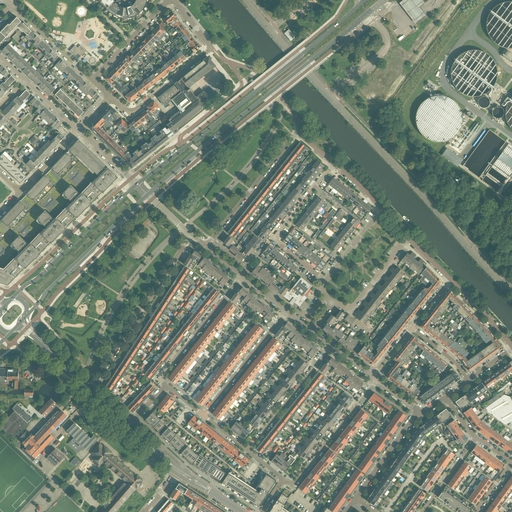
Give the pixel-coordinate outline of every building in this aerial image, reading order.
[(109,0),(103,6),(107,9),(114,2),(111,0),(109,0)] [(424,4),(420,0),(402,0),(399,3),(403,7),(410,16),(415,23),(426,15),(421,8),(419,7),(420,6),(424,4)] [(107,9),(110,13),(117,5),(114,2),(107,9)] [(135,2),(133,5),(141,12),(141,11),(142,10),(143,9),(144,8),(145,6),(135,2)] [(115,16),(120,7),(117,5),(110,13),(111,14),(112,15),(113,15),(115,16)] [(133,5),(131,7),(136,16),(137,15),(138,14),(140,13),(141,12),(133,5)] [(121,18),(122,18),(124,8),(120,7),(115,16),(117,17),(118,18),(120,18),(121,18)] [(131,7),(127,8),(129,18),(130,18),(131,18),(133,17),(134,17),(136,16),(131,7)] [(165,26),(167,24),(171,21),(172,21),(174,20),(173,19),(175,17),(176,17),(172,13),(172,12),(169,14),(170,15),(167,17),(164,19),(165,19),(164,19),(163,21),(165,23),(164,24),(165,26)] [(21,22),(17,17),(13,21),(12,20),(0,33),(0,44),(17,26),(18,27),(19,28),(25,34),(20,38),(22,40),(25,37),(31,31),(23,23),(21,22)] [(171,24),(172,26),(178,21),(178,20),(177,18),(176,18),(175,17),(173,19),(174,20),(172,21),(171,21),(167,24),(169,25),(171,24)] [(167,33),(169,34),(181,24),(180,23),(180,22),(179,21),(178,21),(172,26),(174,28),(167,33)] [(176,31),(178,33),(184,28),(184,27),(183,26),(182,26),(181,24),(169,34),(170,36),(176,31)] [(157,28),(156,29),(158,31),(158,30),(160,32),(166,38),(166,39),(168,37),(167,36),(168,35),(165,31),(163,29),(159,26),(158,26),(157,27),(157,28)] [(173,41),(174,42),(187,32),(186,30),(185,29),(184,28),(178,33),(180,35),(173,41)] [(154,32),(153,32),(159,38),(160,36),(164,40),(166,38),(160,32),(158,30),(158,31),(156,29),(155,30),(154,30),(153,31),(154,32)] [(295,37),(288,29),(284,33),(290,41),(295,37)] [(25,37),(29,41),(35,35),(31,31),(25,37)] [(151,34),(150,36),(152,37),(154,38),(154,39),(164,49),(166,47),(161,43),(157,39),(159,38),(153,32),(152,32),(151,33),(151,34)] [(182,39),(184,41),(190,36),(190,35),(189,34),(188,34),(187,32),(174,42),(176,44),(182,39)] [(29,41),(33,45),(39,38),(35,35),(29,41)] [(147,38),(147,39),(153,44),(154,42),(159,47),(163,50),(164,49),(154,39),(154,38),(152,37),(150,36),(149,37),(148,36),(147,38)] [(180,50),(182,49),(193,40),(192,38),(192,37),(191,36),(190,36),(184,41),(186,43),(179,48),(180,50)] [(33,45),(37,49),(43,42),(39,38),(33,45)] [(148,45),(155,51),(156,50),(151,45),(153,44),(147,39),(146,39),(143,42),(146,44),(146,43),(148,45)] [(182,49),(180,50),(182,52),(189,46),(190,48),(197,43),(195,41),(194,41),(193,40),(182,49)] [(37,49),(41,52),(47,46),(43,42),(37,49)] [(141,45),(147,50),(149,53),(151,51),(154,54),(152,56),(154,58),(158,55),(156,53),(155,51),(148,45),(146,43),(146,44),(143,42),(141,44),(141,45)] [(197,43),(190,48),(192,50),(185,56),(186,58),(190,54),(191,55),(200,47),(197,43)] [(2,51),(6,55),(12,48),(8,44),(2,51)] [(69,51),(78,59),(86,51),(80,45),(78,48),(75,46),(69,51)] [(139,47),(138,48),(140,50),(142,51),(146,56),(147,57),(149,58),(150,57),(149,55),(148,54),(145,52),(147,50),(141,45),(140,45),(139,46),(139,47)] [(41,52),(45,56),(51,50),(47,46),(41,52)] [(6,55),(10,58),(16,52),(12,48),(6,55)] [(135,51),(141,57),(142,55),(145,57),(146,56),(142,51),(140,50),(138,48),(137,49),(136,49),(135,50),(135,51)] [(174,48),(172,49),(179,57),(178,57),(180,59),(181,59),(182,60),(183,60),(184,60),(185,59),(185,58),(180,52),(179,53),(174,48)] [(175,56),(173,57),(178,63),(179,64),(181,63),(180,62),(182,60),(181,59),(180,59),(178,57),(179,57),(172,49),(171,51),(175,56)] [(45,56),(49,60),(55,54),(51,50),(45,56)] [(504,55),(502,57),(511,63),(511,53),(507,50),(506,52),(504,55)] [(133,53),(132,55),(134,57),(134,56),(136,58),(140,62),(145,66),(146,65),(144,63),(142,61),(139,58),(141,57),(135,51),(134,51),(133,52),(133,53)] [(10,58),(14,62),(20,56),(16,52),(10,58)] [(165,61),(171,69),(172,69),(174,68),(174,67),(175,66),(174,64),(173,65),(171,63),(172,62),(166,55),(165,53),(163,55),(166,58),(164,60),(165,61)] [(55,54),(49,60),(53,64),(59,57),(55,54)] [(168,54),(166,55),(172,62),(171,63),(173,65),(174,64),(175,66),(176,65),(177,66),(178,65),(178,64),(178,63),(173,57),(172,59),(168,54)] [(130,56),(129,57),(135,63),(136,62),(139,64),(140,62),(136,58),(134,56),(134,57),(132,55),(131,56),(130,56)] [(14,62),(18,66),(24,59),(20,56),(14,62)] [(124,59),(124,60),(130,65),(131,63),(134,65),(136,64),(135,63),(129,57),(127,56),(126,58),(125,57),(124,59)] [(176,128),(177,127),(182,124),(184,122),(188,118),(189,119),(191,117),(190,117),(195,113),(197,112),(197,111),(202,108),(203,108),(203,107),(203,106),(202,106),(203,106),(201,103),(202,102),(203,102),(205,100),(206,100),(208,97),(206,94),(204,92),(204,91),(204,92),(204,91),(201,94),(200,93),(200,94),(198,96),(196,98),(188,88),(189,87),(214,67),(215,66),(211,61),(211,60),(210,60),(210,59),(209,58),(176,84),(159,98),(166,108),(170,105),(168,103),(172,100),(181,111),(169,120),(176,128)] [(18,66),(22,70),(28,63),(24,59),(18,66)] [(55,66),(59,70),(65,63),(61,59),(55,66)] [(161,67),(160,68),(165,75),(165,74),(166,75),(169,72),(167,70),(166,70),(164,68),(165,68),(159,60),(158,59),(156,61),(161,67)] [(161,59),(159,60),(165,68),(164,68),(166,70),(167,70),(169,72),(171,70),(171,69),(165,61),(163,62),(161,59)] [(122,62),(120,63),(122,65),(123,64),(125,66),(124,66),(131,72),(132,70),(128,67),(130,65),(124,60),(123,60),(122,61),(122,62)] [(22,70),(25,73),(32,67),(28,63),(22,70)] [(59,70),(63,73),(69,67),(65,63),(59,70)] [(118,66),(124,71),(125,70),(129,73),(130,74),(131,73),(131,72),(124,66),(125,66),(123,64),(122,65),(120,63),(120,64),(119,64),(118,65),(118,66)] [(154,73),(153,74),(158,80),(159,80),(160,79),(160,78),(162,77),(160,75),(159,76),(158,74),(158,73),(152,67),(150,63),(148,64),(154,73)] [(1,66),(0,67),(0,73),(5,78),(6,77),(7,78),(6,79),(12,84),(16,80),(12,76),(12,75),(12,74),(12,73),(11,72),(10,73),(9,73),(1,66)] [(116,68),(115,69),(116,71),(117,71),(119,72),(118,73),(127,81),(129,80),(122,73),(124,71),(118,66),(117,66),(116,67),(116,68)] [(155,66),(152,67),(158,73),(158,74),(159,76),(160,75),(162,77),(162,76),(163,77),(164,76),(164,75),(165,75),(160,68),(158,70),(156,67),(155,66)] [(25,73),(29,77),(35,71),(32,67),(25,73)] [(63,73),(67,77),(73,71),(69,67),(63,73)] [(38,69),(35,71),(29,77),(33,81),(39,74),(41,72),(38,69)] [(112,72),(117,78),(119,76),(126,83),(127,81),(118,73),(119,72),(117,71),(116,71),(115,69),(114,70),(113,70),(112,71),(112,72)] [(67,77),(71,81),(77,74),(73,71),(67,77)] [(148,78),(146,79),(151,86),(151,85),(152,86),(153,85),(153,84),(155,82),(153,81),(152,81),(151,79),(146,72),(145,71),(143,73),(148,78)] [(148,71),(146,72),(151,79),(152,81),(153,81),(155,82),(156,82),(158,81),(158,80),(153,74),(151,72),(150,73),(148,71)] [(112,79),(117,84),(121,87),(123,85),(116,79),(117,78),(112,72),(111,72),(110,73),(110,74),(108,76),(110,78),(111,77),(113,79),(112,79)] [(33,81),(37,85),(43,78),(39,74),(33,81)] [(71,81),(75,85),(81,78),(77,74),(71,81)] [(141,84),(139,85),(144,91),(145,91),(148,89),(146,86),(145,87),(144,85),(144,84),(139,78),(137,75),(135,76),(141,84)] [(115,85),(117,84),(112,79),(113,79),(111,77),(110,78),(108,76),(108,77),(107,77),(106,78),(106,79),(111,84),(113,83),(115,85)] [(37,85),(41,88),(47,82),(45,80),(47,79),(45,77),(43,78),(37,85)] [(141,77),(139,78),(144,84),(144,85),(145,87),(146,86),(148,89),(151,87),(151,86),(146,79),(146,80),(145,79),(144,80),(141,77)] [(75,85),(79,88),(85,82),(81,78),(75,85)] [(256,78),(254,81),(253,82),(262,93),(267,89),(259,81),(257,83),(256,82),(258,80),(257,78),(256,78)] [(13,85),(12,84),(6,79),(7,80),(4,83),(3,83),(9,89),(13,85)] [(130,81),(132,84),(137,90),(139,92),(140,92),(141,93),(142,93),(143,93),(144,92),(144,91),(139,85),(137,86),(135,84),(134,82),(131,79),(130,81)] [(41,88),(45,92),(51,86),(47,82),(41,88)] [(79,88),(83,92),(89,86),(85,82),(79,88)] [(0,87),(5,93),(9,89),(3,83),(0,85),(0,87)] [(134,89),(132,90),(137,97),(137,96),(138,97),(139,96),(139,95),(141,93),(140,92),(139,92),(137,90),(132,84),(131,85),(134,89)] [(125,85),(123,86),(131,95),(130,96),(132,98),(133,97),(134,99),(135,98),(136,99),(137,98),(137,97),(132,90),(131,92),(130,91),(127,87),(127,88),(125,85)] [(51,86),(45,92),(49,96),(55,90),(51,86)] [(83,92),(86,96),(92,89),(89,86),(83,92)] [(131,95),(123,86),(122,87),(124,90),(123,90),(124,90),(126,94),(127,94),(127,95),(125,96),(127,99),(128,99),(130,102),(131,102),(133,101),(133,100),(134,99),(133,97),(132,98),(130,96),(131,95)] [(92,89),(86,96),(87,96),(89,94),(96,101),(100,97),(92,89)] [(276,101),(276,100),(277,100),(275,98),(275,99),(272,101),(271,99),(274,97),(267,89),(262,93),(272,103),(275,102),(275,101),(276,101)] [(27,98),(28,100),(33,96),(34,95),(34,94),(33,93),(32,93),(31,93),(30,93),(30,94),(26,90),(22,94),(27,98)] [(60,90),(56,94),(55,95),(79,118),(81,116),(82,117),(85,113),(60,90)] [(23,102),(27,98),(22,94),(21,93),(17,97),(24,103),(23,102)] [(37,108),(40,104),(41,103),(33,96),(28,100),(36,108),(37,108)] [(20,107),(24,103),(17,97),(14,101),(20,107)] [(10,105),(16,111),(20,107),(14,101),(10,105)] [(154,101),(150,105),(152,106),(153,106),(154,108),(161,117),(162,116),(161,114),(157,109),(159,108),(154,101)] [(32,115),(35,118),(45,108),(40,104),(37,108),(38,109),(32,115)] [(13,115),(16,111),(10,105),(6,108),(13,115)] [(147,107),(148,108),(152,113),(154,112),(155,114),(154,115),(155,117),(157,116),(159,119),(161,118),(161,117),(154,108),(153,106),(152,106),(150,105),(147,107)] [(110,106),(107,110),(109,111),(109,112),(110,114),(111,113),(119,121),(121,119),(121,118),(121,117),(121,116),(110,106)] [(9,119),(13,115),(6,108),(2,113),(9,119)] [(39,115),(44,119),(50,112),(45,108),(35,118),(36,119),(39,115)] [(146,110),(145,112),(146,114),(147,113),(149,115),(148,115),(154,123),(156,121),(154,119),(152,116),(154,115),(152,113),(148,108),(146,109),(146,110)] [(107,110),(104,113),(110,118),(111,117),(115,121),(115,120),(117,122),(119,121),(111,113),(110,114),(109,112),(109,111),(107,110)] [(44,119),(48,123),(54,116),(50,112),(44,119)] [(139,116),(137,118),(147,129),(150,126),(148,123),(146,125),(144,122),(148,119),(151,122),(153,124),(154,123),(148,115),(149,115),(147,113),(146,114),(145,112),(144,112),(143,112),(142,113),(142,114),(141,115),(140,115),(139,116)] [(110,123),(112,121),(110,118),(104,113),(101,116),(108,123),(109,125),(111,126),(112,125),(110,123)] [(48,123),(52,126),(58,120),(54,116),(48,123)] [(109,125),(108,123),(101,116),(96,121),(101,125),(102,126),(105,124),(107,126),(108,127),(108,126),(109,125)] [(134,120),(139,126),(141,125),(145,130),(147,129),(137,118),(136,118),(135,118),(134,119),(134,120)] [(52,126),(56,130),(62,124),(58,120),(52,126)] [(117,132),(118,132),(123,127),(122,126),(124,123),(125,122),(122,120),(116,125),(119,128),(116,131),(117,132)] [(132,122),(130,123),(132,125),(134,127),(140,134),(142,133),(139,130),(140,130),(137,128),(139,126),(134,120),(133,120),(132,121),(132,122)] [(167,125),(169,128),(174,134),(179,130),(177,127),(176,128),(169,120),(168,121),(169,123),(167,125)] [(89,128),(96,135),(102,129),(100,127),(101,125),(96,121),(89,128)] [(124,133),(129,128),(127,126),(127,124),(126,124),(125,122),(124,123),(122,126),(123,127),(118,132),(121,135),(123,132),(124,133)] [(127,126),(129,128),(133,132),(134,130),(138,136),(140,134),(134,127),(132,125),(130,123),(129,124),(127,124),(127,126)] [(58,132),(59,134),(65,127),(62,124),(56,130),(57,129),(59,131),(58,132)] [(65,127),(59,134),(58,135),(63,139),(62,139),(63,140),(64,140),(65,139),(66,138),(66,137),(65,136),(69,132),(65,129),(66,127),(65,127)] [(161,134),(159,136),(164,142),(169,138),(161,128),(160,127),(157,129),(161,134)] [(162,127),(161,128),(169,138),(174,134),(169,128),(167,130),(165,128),(163,129),(162,127)] [(96,135),(100,138),(107,131),(105,129),(104,130),(105,131),(104,131),(105,131),(104,132),(102,129),(96,135)] [(100,138),(105,143),(110,137),(109,135),(111,133),(108,130),(107,131),(100,138)] [(489,130),(462,166),(479,178),(480,177),(482,179),(482,180),(499,193),(511,175),(511,146),(508,144),(485,176),(482,174),(506,142),(489,130)] [(105,143),(109,147),(116,139),(114,136),(115,134),(114,133),(110,137),(105,143)] [(49,140),(55,147),(62,139),(63,139),(58,135),(58,134),(51,142),(49,140)] [(156,135),(153,137),(160,146),(164,142),(159,136),(157,137),(156,135)] [(152,141),(150,143),(155,149),(160,146),(153,137),(150,139),(152,141)] [(109,147),(113,151),(119,145),(117,144),(119,141),(116,139),(109,147)] [(0,231),(2,233),(0,234),(0,282),(8,285),(25,268),(25,269),(35,259),(36,259),(41,253),(50,243),(51,244),(61,233),(61,234),(67,228),(76,218),(77,218),(87,208),(87,209),(93,203),(92,202),(102,193),(103,193),(118,177),(79,140),(69,150),(69,151),(72,154),(70,156),(73,159),(69,163),(65,167),(62,171),(61,172),(58,175),(51,169),(48,172),(51,175),(49,178),(52,181),(48,185),(44,189),(40,193),(37,197),(33,201),(26,195),(21,201),(27,207),(23,211),(19,215),(15,219),(12,223),(8,227),(1,221),(0,222),(0,227),(1,228),(0,228),(0,231)] [(49,140),(45,144),(51,151),(55,147),(49,140)] [(142,140),(140,141),(151,153),(155,149),(150,143),(148,145),(146,143),(145,144),(142,140)] [(143,149),(141,151),(146,157),(151,153),(140,141),(138,142),(141,146),(141,147),(143,149)] [(300,142),(296,147),(302,151),(304,149),(305,150),(306,148),(300,142)] [(45,144),(41,148),(48,154),(51,151),(45,144)] [(113,151),(117,155),(125,147),(122,144),(120,146),(119,145),(113,151)] [(117,155),(122,159),(127,153),(126,152),(128,150),(125,147),(117,155)] [(296,147),(293,151),(299,156),(301,154),(300,154),(302,151),(296,147)] [(41,148),(38,152),(44,158),(48,154),(41,148)] [(443,153),(441,155),(457,167),(458,166),(460,164),(462,160),(456,155),(454,154),(446,148),(443,153)] [(137,150),(134,152),(141,161),(146,157),(141,151),(139,152),(137,150)] [(293,151),(289,155),(295,160),(297,157),(298,158),(299,156),(293,151)] [(38,152),(34,156),(40,162),(44,158),(38,152)] [(134,156),(131,158),(136,165),(141,161),(134,152),(132,154),(134,156)] [(66,153),(62,157),(69,163),(73,159),(70,156),(67,153),(66,153)] [(127,153),(122,159),(132,168),(136,165),(131,158),(131,157),(131,156),(127,153)] [(289,155),(286,160),(292,165),(294,163),(293,162),(295,160),(289,155)] [(34,156),(30,160),(36,166),(40,162),(34,156)] [(62,157),(59,161),(65,167),(69,163),(62,157)] [(0,165),(4,169),(10,162),(6,158),(0,165)] [(36,166),(30,160),(26,164),(33,170),(36,166)] [(286,160),(283,164),(288,169),(290,166),(291,167),(292,165),(286,160)] [(59,161),(55,164),(62,171),(65,167),(59,161)] [(317,161),(313,166),(320,171),(324,166),(317,161)] [(4,169),(8,172),(14,166),(10,162),(4,169)] [(51,169),(58,175),(61,172),(62,171),(55,164),(51,169)] [(283,164),(279,168),(286,173),(287,172),(286,171),(288,169),(283,164)] [(8,172),(12,176),(18,169),(14,166),(8,172)] [(313,166),(309,170),(316,176),(320,171),(313,166)] [(279,168),(276,173),(281,177),(283,175),(284,175),(286,173),(279,168)] [(12,176),(16,180),(22,173),(18,169),(12,176)] [(309,170),(306,175),(312,180),(316,176),(309,170)] [(304,177),(302,180),(309,185),(312,180),(306,175),(301,171),(299,173),(304,177)] [(26,177),(22,173),(16,180),(20,184),(26,177)] [(276,173),(272,177),(279,182),(280,180),(279,180),(281,177),(276,173)] [(45,175),(41,179),(48,185),(52,181),(49,178),(46,175),(45,175)] [(272,177),(269,181),(274,186),(276,183),(277,184),(279,182),(272,177)] [(328,184),(333,188),(338,181),(334,178),(328,184)] [(41,179),(37,183),(44,189),(48,185),(41,179)] [(302,180),(298,184),(305,190),(309,185),(302,180)] [(269,181),(265,186),(272,191),(273,189),(272,188),(274,186),(269,181)] [(333,188),(337,192),(343,185),(338,181),(333,188)] [(37,183),(34,186),(40,193),(44,189),(37,183)] [(298,184),(294,189),(301,194),(305,190),(298,184)] [(337,192),(342,196),(348,189),(343,185),(337,192)] [(34,186),(30,190),(37,197),(40,193),(34,186)] [(265,186),(262,190),(268,195),(270,192),(272,191),(265,186)] [(294,189),(291,194),(297,199),(301,194),(294,189)] [(342,196),(347,200),(352,193),(348,189),(342,196)] [(26,194),(26,195),(33,201),(37,197),(30,190),(26,194)] [(262,190),(258,194),(265,199),(266,197),(268,195),(262,190)] [(347,200),(352,203),(357,197),(352,193),(347,200)] [(258,194),(255,199),(261,203),(263,201),(265,199),(258,194)] [(291,194),(287,198),(294,204),(297,199),(291,194)] [(318,197),(314,201),(321,207),(325,202),(318,197)] [(352,203),(356,207),(362,200),(357,197),(352,203)] [(287,198),(283,203),(290,208),(294,204),(287,198)] [(255,199),(251,203),(258,208),(259,206),(261,203),(255,199)] [(20,200),(16,205),(23,211),(27,207),(21,201),(20,200)] [(356,207),(361,211),(367,204),(362,200),(356,207)] [(314,201),(310,206),(317,212),(321,207),(314,201)] [(251,203),(248,207),(254,212),(256,209),(257,210),(258,208),(251,203)] [(283,203),(279,208),(286,213),(290,208),(283,203)] [(367,204),(361,211),(366,215),(371,208),(367,204)] [(16,205),(13,208),(19,215),(23,211),(16,205)] [(310,206),(306,211),(313,216),(317,212),(310,206)] [(248,207),(245,212),(251,217),(253,215),(252,214),(254,212),(248,207)] [(13,208),(9,212),(15,219),(19,215),(13,208)] [(279,208),(276,212),(282,218),(286,213),(279,208)] [(306,211),(303,216),(310,221),(313,216),(306,211)] [(9,212),(5,216),(12,223),(15,219),(9,212)] [(245,212),(241,216),(247,220),(249,218),(250,218),(251,217),(245,212)] [(276,212),(272,217),(279,223),(282,218),(276,212)] [(324,215),(323,217),(329,221),(330,220),(332,217),(332,216),(331,215),(329,213),(327,212),(324,215)] [(1,220),(1,221),(8,227),(12,223),(5,216),(1,220)] [(241,216),(238,220),(244,225),(246,223),(245,223),(247,220),(241,216)] [(303,216),(299,220),(306,226),(310,221),(303,216)] [(349,222),(356,228),(360,223),(353,217),(353,218),(351,216),(347,220),(349,222)] [(272,217),(268,222),(275,227),(279,223),(272,217)] [(329,221),(323,217),(324,218),(321,222),(323,224),(325,226),(328,222),(329,221)] [(238,220),(234,224),(240,229),(242,226),(243,227),(244,225),(238,220)] [(306,226),(299,220),(295,225),(302,231),(306,226)] [(264,226),(271,232),(275,227),(268,222),(264,226)] [(332,224),(330,222),(327,226),(329,227),(330,226),(332,228),(336,232),(338,229),(334,226),(332,224)] [(349,222),(345,227),(352,232),(356,228),(349,222)] [(234,224),(231,229),(237,234),(239,232),(238,231),(240,229),(234,224)] [(264,226),(261,231),(267,237),(271,232),(264,226)] [(345,227),(341,231),(348,237),(352,232),(345,227)] [(237,234),(231,229),(227,233),(233,238),(235,235),(236,235),(237,234)] [(267,237),(261,231),(257,236),(263,241),(267,237)] [(341,231),(338,236),(345,242),(348,237),(341,231)] [(283,240),(289,244),(294,237),(289,233),(283,240)] [(248,245),(248,244),(247,243),(244,246),(247,248),(242,254),(238,252),(241,248),(238,246),(236,248),(231,243),(233,240),(229,236),(223,243),(230,248),(229,249),(236,255),(235,256),(242,261),(247,255),(248,256),(253,249),(249,246),(248,245)] [(255,236),(251,240),(258,246),(261,241),(255,236)] [(338,236),(334,241),(341,247),(345,242),(338,236)] [(289,244),(293,248),(299,241),(294,237),(289,244)] [(251,240),(248,244),(248,245),(249,246),(253,249),(254,250),(258,246),(251,240)] [(293,248),(298,252),(303,245),(299,241),(293,248)] [(341,247),(334,241),(330,246),(337,251),(341,247)] [(264,252),(269,255),(274,249),(269,245),(264,252)] [(298,252),(302,255),(308,248),(303,245),(298,252)] [(302,255),(307,259),(313,252),(308,248),(302,255)] [(269,255),(273,259),(279,252),(274,249),(269,255)] [(197,263),(199,264),(204,257),(194,251),(190,258),(189,257),(184,264),(186,265),(193,270),(197,263)] [(273,259),(278,263),(283,256),(279,252),(273,259)] [(307,259),(312,263),(317,256),(313,252),(307,259)] [(402,262),(405,265),(414,254),(412,252),(409,255),(407,253),(400,261),(402,262)] [(408,268),(409,268),(415,260),(413,258),(416,255),(414,254),(405,265),(408,267),(408,268)] [(278,263),(283,267),(288,260),(283,256),(278,263)] [(312,263),(316,266),(322,260),(317,256),(312,263)] [(199,264),(203,267),(208,262),(209,261),(204,257),(199,264)] [(410,269),(413,272),(422,260),(420,259),(418,262),(415,260),(409,268),(410,269)] [(283,267),(287,270),(293,264),(288,260),(283,267)] [(322,260),(316,266),(321,270),(327,264),(322,260)] [(422,260),(413,272),(417,274),(416,274),(418,275),(424,267),(422,265),(424,262),(422,260)] [(202,269),(206,272),(212,265),(208,262),(203,267),(202,269)] [(293,264),(287,270),(292,274),(298,268),(293,264)] [(211,276),(212,274),(211,274),(216,268),(212,265),(206,272),(211,276)] [(256,277),(257,275),(263,268),(262,268),(261,269),(257,266),(251,273),(256,277)] [(184,267),(181,271),(188,276),(190,274),(189,274),(191,271),(184,267)] [(212,274),(215,277),(221,270),(217,267),(216,268),(211,274),(212,274)] [(392,267),(391,269),(402,278),(406,274),(397,267),(395,270),(392,267)] [(419,280),(420,281),(430,271),(428,270),(428,269),(427,268),(426,268),(426,267),(420,274),(423,276),(419,280)] [(257,275),(261,279),(267,271),(263,268),(257,275)] [(392,273),(391,276),(399,282),(402,278),(391,269),(389,271),(392,273)] [(215,277),(220,281),(225,275),(226,274),(221,270),(215,277)] [(181,271),(178,276),(184,280),(186,277),(187,278),(188,276),(181,271)] [(261,279),(265,282),(271,275),(267,271),(261,279)] [(420,281),(425,284),(427,282),(434,275),(432,273),(430,271),(420,281)] [(225,275),(220,281),(219,282),(223,286),(229,279),(225,275)] [(283,296),(288,289),(284,286),(281,289),(275,285),(277,282),(274,280),(270,276),(271,275),(265,282),(264,283),(275,292),(276,291),(283,296)] [(385,275),(384,277),(395,286),(398,283),(399,282),(391,276),(389,278),(385,275)] [(434,275),(427,282),(435,288),(441,281),(434,275)] [(178,276),(175,281),(182,286),(184,283),(183,283),(184,280),(178,276)] [(289,288),(288,289),(283,296),(290,302),(289,303),(292,305),(294,303),(299,307),(306,298),(304,296),(311,286),(301,277),(291,289),(289,288)] [(386,282),(384,284),(392,291),(393,290),(395,286),(384,277),(382,279),(386,282)] [(175,281),(172,285),(178,289),(180,287),(181,287),(182,286),(175,281)] [(422,286),(420,289),(429,296),(435,288),(427,282),(425,284),(424,285),(425,286),(426,285),(428,286),(429,285),(430,286),(428,289),(427,288),(426,289),(422,286)] [(379,284),(377,286),(388,295),(391,291),(391,292),(392,291),(384,284),(382,286),(379,284)] [(169,290),(176,295),(178,293),(177,292),(178,289),(172,285),(169,290)] [(379,290),(377,293),(385,299),(386,298),(388,295),(377,286),(376,288),(379,290)] [(242,295),(245,297),(249,293),(242,287),(239,292),(237,294),(236,293),(230,300),(232,301),(235,303),(237,305),(240,302),(237,300),(240,297),(242,295)] [(213,288),(210,293),(216,298),(220,293),(218,292),(213,288)] [(416,289),(415,291),(425,300),(427,298),(429,296),(420,289),(421,289),(419,291),(416,289)] [(169,290),(166,295),(172,299),(174,296),(175,296),(176,295),(169,290)] [(449,290),(443,297),(447,301),(448,299),(450,300),(454,295),(449,290)] [(416,297),(415,299),(422,304),(423,304),(424,302),(424,301),(425,300),(415,291),(413,294),(416,297)] [(372,292),(370,294),(382,303),(384,300),(385,299),(377,293),(375,295),(372,292)] [(210,293),(206,297),(213,302),(216,298),(210,293)] [(245,303),(247,305),(252,297),(253,296),(249,293),(245,297),(243,300),(246,302),(245,303)] [(372,299),(370,301),(378,308),(379,307),(382,303),(370,294),(369,296),(372,299)] [(166,295),(163,299),(170,304),(172,302),(171,301),(172,299),(166,295)] [(459,300),(454,295),(450,300),(452,302),(452,303),(451,304),(453,306),(459,301),(459,300)] [(206,297),(203,301),(209,306),(213,302),(206,297)] [(247,305),(250,308),(256,301),(252,297),(247,305)] [(409,297),(408,300),(418,308),(420,306),(421,305),(421,304),(422,304),(415,299),(413,301),(409,297)] [(439,303),(439,304),(445,309),(447,306),(446,304),(447,305),(449,302),(447,301),(443,297),(439,303)] [(163,299),(160,304),(166,308),(168,305),(169,306),(170,304),(163,299)] [(410,305),(408,307),(415,312),(416,312),(417,311),(417,310),(418,308),(408,300),(406,302),(410,305)] [(203,301),(200,305),(206,310),(209,306),(203,301)] [(250,308),(255,311),(260,304),(256,301),(250,308)] [(365,301),(363,303),(375,312),(377,309),(378,308),(370,301),(368,303),(365,301)] [(459,301),(453,306),(453,307),(455,309),(451,312),(452,313),(451,314),(453,315),(463,305),(461,303),(460,301),(459,301)] [(228,302),(225,306),(232,312),(236,308),(230,304),(228,302)] [(259,315),(260,314),(260,313),(265,306),(261,303),(260,304),(255,311),(255,312),(256,310),(258,312),(256,313),(259,315)] [(365,307),(363,310),(371,316),(372,315),(375,312),(363,303),(362,305),(365,307)] [(160,304),(157,308),(164,313),(166,311),(165,311),(166,308),(160,304)] [(433,311),(431,313),(441,321),(443,319),(440,316),(443,311),(447,314),(449,312),(449,311),(448,311),(445,309),(439,304),(437,305),(435,307),(435,308),(434,309),(433,310),(433,311)] [(200,305),(196,310),(202,315),(206,310),(200,305)] [(459,313),(461,315),(467,309),(467,308),(465,307),(463,305),(453,315),(453,316),(454,318),(459,313)] [(225,306),(221,310),(229,316),(232,312),(225,306)] [(260,313),(260,314),(264,317),(269,311),(270,310),(265,306),(260,313)] [(403,306),(401,308),(411,317),(413,315),(415,313),(415,312),(408,307),(407,309),(403,306)] [(157,308),(154,313),(160,317),(162,314),(163,315),(164,313),(157,308)] [(403,314),(401,316),(408,321),(410,319),(411,317),(401,308),(399,311),(403,314)] [(358,309),(357,311),(368,320),(371,317),(371,316),(363,310),(362,312),(358,309)] [(459,320),(461,322),(471,313),(469,311),(469,310),(468,309),(467,309),(461,315),(462,316),(459,320)] [(196,310),(193,314),(199,319),(202,315),(196,310)] [(221,310),(218,314),(226,320),(229,316),(221,310)] [(269,311),(264,317),(263,318),(268,322),(274,314),(269,311)] [(340,311),(335,317),(338,320),(339,321),(340,321),(342,318),(344,319),(348,314),(345,312),(346,312),(344,311),(343,313),(340,311)] [(368,320),(357,311),(355,313),(359,316),(357,318),(365,325),(366,324),(365,323),(368,320)] [(154,313),(151,318),(158,323),(159,320),(160,317),(154,313)] [(399,318),(398,320),(405,326),(408,321),(401,316),(397,313),(395,315),(399,318)] [(432,320),(434,322),(435,322),(436,320),(440,323),(441,321),(431,313),(430,315),(429,315),(428,317),(432,320)] [(465,323),(466,325),(474,317),(474,316),(473,314),(472,314),(471,313),(461,322),(463,324),(465,323)] [(193,314),(189,318),(195,323),(199,319),(193,314)] [(218,314),(215,318),(223,324),(226,320),(218,314)] [(348,314),(344,319),(348,322),(346,324),(350,327),(355,320),(348,315),(348,314)] [(322,329),(329,335),(335,328),(334,327),(333,330),(329,327),(331,325),(331,326),(332,324),(334,321),(336,323),(338,320),(335,317),(331,315),(326,322),(327,323),(322,329)] [(420,326),(425,330),(429,325),(430,324),(428,322),(431,320),(432,320),(428,317),(420,326)] [(472,331),(480,323),(477,319),(477,318),(476,317),(475,317),(474,317),(466,325),(471,331),(472,331)] [(151,318),(148,322),(154,326),(156,324),(157,324),(158,323),(151,318)] [(189,318),(186,323),(192,328),(195,323),(189,318)] [(215,318),(212,322),(220,328),(223,324),(215,318)] [(392,319),(390,321),(401,330),(402,328),(403,328),(405,326),(398,320),(396,322),(392,319)] [(392,327),(391,329),(398,334),(400,332),(400,331),(401,330),(390,321),(389,324),(392,327)] [(148,322),(145,327),(152,332),(153,330),(153,329),(154,326),(148,322)] [(212,322),(209,326),(216,332),(220,328),(212,322)] [(186,323),(182,327),(189,332),(192,328),(186,323)] [(287,330),(290,333),(293,328),(287,323),(281,330),(280,329),(275,335),(276,337),(282,341),(284,338),(282,336),(287,330)] [(475,330),(480,334),(486,328),(484,326),(480,323),(472,331),(473,332),(475,330)] [(255,324),(252,328),(260,334),(263,330),(261,329),(255,324)] [(430,334),(435,328),(432,325),(431,327),(429,325),(425,330),(429,334),(430,334)] [(433,336),(435,338),(443,328),(442,327),(440,325),(437,329),(435,328),(430,334),(430,335),(431,335),(432,336),(433,336)] [(209,326),(206,330),(213,336),(216,332),(209,326)] [(145,327),(142,331),(148,336),(150,333),(151,333),(152,332),(145,327)] [(182,327),(179,331),(185,336),(189,332),(182,327)] [(385,327),(384,330),(394,338),(396,336),(397,335),(397,334),(398,334),(391,329),(389,331),(385,327)] [(252,328),(249,332),(257,338),(260,334),(252,328)] [(288,335),(292,339),(297,333),(298,332),(293,328),(290,333),(288,335)] [(329,335),(334,338),(339,331),(335,328),(329,335)] [(438,341),(439,341),(444,335),(442,333),(445,329),(443,328),(435,338),(436,339),(436,340),(438,341)] [(486,342),(486,343),(494,337),(491,334),(488,330),(486,328),(480,334),(481,336),(480,337),(482,338),(481,339),(486,343),(486,342)] [(206,330),(202,334),(210,340),(213,336),(206,330)] [(386,335),(384,337),(391,342),(392,342),(393,341),(393,340),(394,338),(384,330),(382,332),(386,335)] [(142,331),(139,336),(146,341),(147,339),(147,338),(148,336),(142,331)] [(179,331),(175,336),(182,341),(185,336),(179,331)] [(334,338),(338,341),(343,334),(339,331),(334,338)] [(447,348),(453,342),(451,340),(454,336),(456,333),(454,331),(452,334),(443,345),(445,346),(445,347),(446,348),(447,348)] [(249,332),(246,336),(253,342),(257,338),(249,332)] [(441,343),(443,345),(452,334),(449,332),(448,334),(446,332),(444,335),(439,341),(439,342),(441,343)] [(291,340),(295,343),(301,336),(297,333),(292,339),(291,340)] [(202,334),(199,338),(207,344),(210,340),(202,334)] [(338,341),(342,344),(347,337),(343,334),(338,341)] [(139,336),(136,341),(142,345),(144,342),(145,343),(146,341),(139,336)] [(175,336),(172,340),(178,345),(182,341),(175,336)] [(246,336),(243,340),(250,346),(253,342),(246,336)] [(300,347),(300,346),(305,340),(301,336),(295,343),(300,347)] [(343,343),(347,346),(353,339),(348,336),(348,337),(347,337),(342,344),(342,345),(343,343)] [(379,336),(377,338),(387,347),(389,345),(391,343),(390,343),(391,342),(384,337),(382,339),(379,336)] [(408,342),(414,348),(418,351),(420,348),(417,345),(419,342),(412,336),(408,341),(408,342)] [(273,337),(269,342),(277,348),(280,344),(275,339),(273,337)] [(488,345),(489,346),(497,341),(494,337),(486,343),(487,343),(486,344),(487,346),(488,345)] [(199,338),(196,342),(204,348),(207,344),(199,338)] [(300,346),(304,349),(310,341),(306,338),(305,340),(300,346)] [(379,344),(377,346),(384,351),(386,349),(387,347),(377,338),(375,341),(379,344)] [(353,348),(355,350),(357,347),(355,346),(357,343),(353,339),(347,346),(352,350),(353,348)] [(172,340),(169,344),(175,349),(178,345),(172,340)] [(243,340),(239,344),(247,350),(250,346),(243,340)] [(136,341),(133,345),(140,350),(142,348),(141,347),(142,345),(136,341)] [(308,354),(314,347),(315,345),(310,341),(304,349),(309,352),(308,354)] [(489,346),(487,348),(492,355),(496,352),(497,352),(503,347),(497,341),(489,346)] [(196,342),(193,346),(200,352),(204,348),(196,342)] [(269,342),(266,346),(274,352),(277,348),(269,342)] [(406,345),(404,347),(415,355),(417,353),(413,350),(414,348),(408,342),(407,342),(407,343),(406,344),(406,345)] [(426,347),(419,342),(417,345),(420,348),(418,351),(419,352),(419,353),(421,354),(426,347)] [(450,350),(454,353),(459,347),(453,342),(447,348),(448,348),(448,349),(449,350),(450,350)] [(169,344),(165,348),(171,353),(175,349),(169,344)] [(239,344),(236,348),(244,354),(247,350),(239,344)] [(133,345),(130,350),(136,354),(138,351),(139,352),(140,350),(133,345)] [(361,355),(363,357),(371,347),(368,345),(365,348),(363,347),(358,353),(358,354),(360,356),(361,355)] [(375,353),(376,354),(373,352),(372,354),(378,359),(384,351),(377,346),(376,345),(374,348),(377,350),(375,353)] [(193,346),(190,350),(197,356),(200,352),(193,346)] [(266,346),(263,350),(270,356),(274,352),(266,346)] [(314,347),(308,354),(312,357),(318,350),(314,347)] [(364,359),(367,361),(372,354),(370,352),(373,348),(371,347),(363,357),(364,358),(364,359)] [(401,351),(407,356),(409,354),(413,357),(415,355),(404,347),(403,348),(402,348),(401,350),(401,351)] [(428,349),(426,347),(421,354),(422,356),(419,360),(422,362),(430,351),(428,349)] [(458,357),(460,359),(465,352),(459,347),(454,353),(458,356),(458,357)] [(165,348),(162,353),(168,358),(171,353),(165,348)] [(236,348),(233,352),(241,358),(244,354),(236,348)] [(487,348),(481,352),(486,359),(487,359),(488,358),(492,355),(487,348)] [(130,350),(127,354),(134,359),(136,357),(135,357),(136,354),(130,350)] [(190,350),(186,354),(194,360),(197,356),(190,350)] [(263,350),(260,354),(267,360),(270,356),(263,350)] [(399,353),(397,355),(408,363),(410,361),(406,358),(407,356),(401,351),(400,351),(399,353)] [(432,352),(430,351),(422,362),(424,363),(427,359),(429,361),(434,354),(434,353),(432,352)] [(233,352),(230,356),(237,362),(241,358),(233,352)] [(465,352),(460,359),(461,359),(469,372),(473,369),(468,362),(465,357),(468,354),(465,352)] [(481,352),(474,357),(479,364),(483,361),(484,361),(485,360),(485,359),(486,359),(481,352)] [(162,353),(158,357),(165,362),(168,358),(162,353)] [(127,354),(124,359),(130,363),(132,360),(133,361),(134,359),(127,354)] [(186,354),(183,358),(191,364),(194,360),(186,354)] [(260,354),(256,358),(264,364),(267,360),(260,354)] [(372,354),(367,361),(373,366),(378,359),(372,354)] [(434,354),(429,361),(431,362),(428,366),(425,371),(426,372),(430,368),(438,358),(436,356),(435,354),(434,354)] [(393,359),(396,362),(399,364),(400,365),(402,363),(406,366),(408,363),(397,355),(396,357),(396,356),(393,359)] [(230,356),(227,360),(234,366),(237,362),(230,356)] [(158,357),(155,361),(161,366),(165,362),(158,357)] [(474,357),(468,362),(473,369),(475,368),(475,367),(479,364),(474,357)] [(183,358),(180,362),(188,368),(191,364),(183,358)] [(256,358),(253,362),(261,368),(264,364),(256,358)] [(331,365),(335,368),(338,363),(331,358),(326,365),(325,364),(320,371),(327,376),(329,373),(326,371),(331,365)] [(440,359),(438,358),(430,368),(432,370),(435,366),(437,368),(443,361),(442,361),(442,360),(441,359),(440,359)] [(124,359),(121,364),(128,368),(129,366),(130,363),(124,359)] [(296,359),(294,361),(305,370),(309,366),(308,365),(307,364),(301,359),(299,362),(296,359)] [(227,360),(223,364),(231,370),(234,366),(227,360)] [(161,366),(155,361),(151,366),(158,371),(161,366)] [(296,366),(295,369),(302,374),(305,370),(294,361),(293,363),(296,366)] [(444,362),(443,361),(437,368),(434,371),(437,374),(440,370),(442,371),(445,367),(447,365),(447,364),(445,362),(444,362)] [(180,362),(177,366),(184,372),(188,368),(180,362)] [(253,362),(250,366),(258,372),(261,368),(253,362)] [(396,362),(390,369),(395,373),(398,368),(400,366),(399,365),(399,364),(396,362)] [(333,370),(337,373),(343,367),(338,363),(335,368),(333,370)] [(121,364),(118,368),(124,373),(126,370),(127,370),(128,368),(121,364)] [(223,364),(220,368),(228,374),(231,370),(223,364)] [(448,374),(449,375),(454,382),(460,379),(452,368),(448,365),(445,369),(448,370),(450,373),(448,374)] [(151,366),(148,370),(154,375),(158,371),(151,366)] [(177,366),(174,370),(181,376),(184,372),(177,366)] [(250,366),(247,370),(254,376),(258,372),(250,366)] [(509,377),(511,376),(504,366),(500,369),(505,376),(507,375),(509,377)] [(337,373),(341,377),(347,370),(343,367),(337,373)] [(118,368),(115,373),(122,378),(123,376),(123,375),(124,373),(118,368)] [(220,368),(217,372),(225,378),(228,374),(220,368)] [(289,368),(288,370),(298,379),(302,374),(295,369),(293,371),(289,368)] [(395,373),(390,379),(391,380),(392,381),(393,382),(394,382),(399,375),(397,374),(401,370),(400,370),(398,368),(395,373)] [(390,379),(395,373),(390,369),(385,376),(389,379),(390,379)] [(503,377),(505,376),(500,369),(496,372),(503,383),(506,381),(503,377)] [(154,375),(148,370),(144,374),(151,379),(154,375)] [(174,370),(170,374),(178,380),(181,376),(174,370)] [(247,370),(244,373),(251,380),(254,376),(247,370)] [(289,374),(288,377),(295,383),(298,379),(288,370),(286,372),(289,374)] [(341,377),(346,380),(350,374),(351,373),(347,370),(341,377)] [(217,372),(214,376),(221,382),(225,378),(217,372)] [(318,372),(314,376),(321,382),(323,380),(322,379),(324,377),(318,372)] [(397,384),(399,385),(406,374),(407,373),(404,372),(404,373),(401,377),(399,375),(394,382),(394,383),(396,384),(397,384)] [(501,384),(503,383),(496,372),(491,375),(496,382),(499,381),(501,384)] [(115,373),(112,378),(118,382),(120,379),(121,379),(122,378),(115,373)] [(244,373),(240,377),(248,384),(251,380),(244,373)] [(178,380),(170,374),(167,378),(175,384),(178,380)] [(345,381),(349,384),(354,377),(350,374),(346,380),(345,381)] [(403,388),(408,381),(406,380),(409,376),(406,374),(399,385),(400,387),(402,388),(403,388)] [(449,375),(443,380),(448,387),(452,384),(453,384),(454,382),(449,375)] [(495,384),(496,382),(491,375),(487,379),(495,389),(497,387),(495,384)] [(214,376),(211,380),(218,386),(221,382),(214,376)] [(283,376),(281,378),(291,387),(295,383),(288,377),(286,379),(283,376)] [(314,376),(311,381),(317,385),(319,383),(320,384),(321,382),(314,376)] [(240,377),(237,381),(245,388),(248,384),(240,377)] [(349,384),(353,388),(359,381),(354,377),(349,384)] [(112,378),(109,382),(116,387),(118,385),(117,384),(118,382),(112,378)] [(280,384),(280,385),(287,390),(288,391),(291,387),(281,378),(279,380),(283,383),(281,385),(280,384)] [(405,390),(407,391),(415,380),(413,379),(410,383),(408,381),(403,388),(403,389),(405,390)] [(493,390),(495,389),(487,379),(483,382),(488,388),(490,387),(493,390)] [(211,380),(207,384),(215,390),(218,386),(211,380)] [(415,380),(407,391),(409,393),(409,394),(411,395),(412,394),(412,395),(417,388),(415,386),(418,382),(415,380)] [(443,380),(436,385),(441,391),(442,391),(444,390),(444,389),(448,387),(443,380)] [(237,381),(234,385),(242,392),(245,388),(237,381)] [(311,381),(307,385),(314,390),(316,389),(315,388),(317,385),(311,381)] [(359,381),(353,388),(358,391),(363,384),(359,381)] [(116,387),(109,382),(106,387),(112,391),(114,388),(115,389),(116,387)] [(150,383),(146,387),(151,393),(155,389),(150,383)] [(481,383),(477,386),(483,394),(482,393),(487,390),(481,383)] [(207,384),(204,388),(212,394),(215,390),(207,384)] [(275,384),(273,386),(284,394),(287,390),(280,385),(278,387),(275,384)] [(234,385),(231,389),(239,396),(242,392),(234,385)] [(307,385),(304,389),(310,394),(312,392),(313,392),(314,390),(307,385)] [(436,385),(430,389),(435,396),(439,393),(440,393),(441,392),(441,391),(436,385)] [(275,391),(273,393),(280,399),(284,394),(273,386),(272,388),(275,391)] [(477,386),(473,389),(479,397),(483,394),(477,386)] [(146,387),(143,391),(148,396),(151,393),(146,387)] [(429,401),(424,394),(421,396),(418,394),(420,391),(419,387),(412,396),(424,404),(429,401)] [(204,388),(201,392),(209,398),(212,394),(204,388)] [(29,397),(32,398),(33,396),(33,390),(24,389),(24,395),(29,396),(29,397)] [(231,389),(228,393),(235,399),(239,396),(231,389)] [(304,389),(301,393),(307,399),(309,397),(308,397),(310,394),(304,389)] [(430,389),(424,394),(429,401),(431,400),(431,399),(435,396),(430,389)] [(473,389),(468,392),(474,399),(478,397),(479,398),(479,397),(473,389)] [(143,391),(138,395),(144,401),(148,396),(143,391)] [(511,430),(511,395),(510,397),(509,397),(504,395),(501,391),(482,405),(484,409),(505,425),(511,430)] [(201,392),(198,396),(206,402),(209,398),(201,392)] [(468,392),(465,395),(470,402),(474,399),(468,392)] [(228,393),(225,397),(232,403),(235,399),(228,393)] [(268,393),(266,395),(277,403),(280,399),(273,393),(271,395),(268,393)] [(301,393),(297,398),(303,403),(305,400),(306,401),(307,399),(301,393)] [(368,400),(373,404),(379,396),(374,393),(368,400)] [(167,394),(164,398),(171,404),(174,399),(167,394)] [(138,395),(135,399),(140,404),(144,401),(138,395)] [(268,399),(266,401),(273,407),(277,403),(266,395),(265,397),(268,399)] [(340,395),(338,396),(349,405),(353,401),(346,395),(343,398),(340,395)] [(473,406),(470,402),(465,395),(455,402),(462,412),(465,410),(464,409),(470,405),(471,407),(473,406)] [(206,402),(198,396),(195,400),(202,406),(206,402)] [(340,401),(338,403),(346,409),(349,405),(338,396),(337,398),(340,401)] [(373,404),(377,407),(383,399),(379,396),(373,404)] [(225,397),(221,401),(229,407),(232,403),(225,397)] [(57,405),(57,404),(54,401),(51,398),(51,399),(42,408),(39,412),(38,411),(38,412),(45,418),(50,412),(51,410),(52,410),(57,405)] [(164,398),(160,402),(168,408),(171,404),(164,398)] [(297,398),(294,402),(301,408),(302,406),(301,405),(303,403),(297,398)] [(135,399),(131,403),(137,408),(140,404),(135,399)] [(379,408),(382,410),(383,408),(387,402),(383,399),(377,407),(379,408)] [(229,407),(221,401),(218,405),(222,408),(226,411),(228,408),(229,407)] [(261,401),(260,403),(270,411),(272,408),(273,407),(266,401),(264,404),(261,401)] [(168,408),(160,402),(157,407),(159,408),(161,410),(163,412),(164,413),(167,408),(168,408)] [(294,402),(290,406),(296,411),(298,409),(299,409),(301,408),(294,402)] [(383,408),(382,410),(386,413),(390,408),(392,406),(387,402),(383,408)] [(137,408),(131,403),(127,407),(132,413),(137,408)] [(261,407),(260,409),(267,414),(270,411),(260,403),(258,405),(261,407)] [(332,405),(342,413),(346,409),(338,403),(336,405),(333,403),(332,405)] [(216,408),(215,409),(223,415),(226,411),(222,408),(218,405),(216,408)] [(332,411),(331,412),(339,418),(342,413),(332,405),(330,407),(332,408),(333,410),(332,411)] [(290,406),(287,411),(294,416),(295,414),(294,414),(296,411),(290,406)] [(463,413),(467,418),(474,413),(471,408),(471,407),(463,413)] [(22,443),(25,446),(21,450),(33,461),(35,459),(35,458),(54,438),(53,437),(49,434),(66,416),(67,416),(60,409),(58,411),(58,410),(58,411),(44,426),(34,437),(31,434),(31,435),(26,431),(19,439),(21,441),(22,441),(23,442),(23,443),(22,443)] [(223,415),(215,409),(212,414),(219,420),(223,415)] [(254,409),(253,410),(263,419),(267,414),(260,409),(258,412),(254,409)] [(361,409),(357,414),(365,420),(368,415),(361,409)] [(446,409),(436,415),(442,423),(441,423),(442,425),(444,424),(450,419),(451,420),(453,419),(446,409)] [(254,416),(253,418),(260,423),(263,419),(253,410),(251,413),(254,416)] [(287,411),(283,415),(289,420),(291,417),(292,418),(294,416),(287,411)] [(399,411),(395,415),(403,421),(407,416),(399,411)] [(145,419),(149,423),(156,416),(152,412),(145,419)] [(327,412),(325,414),(335,422),(339,418),(331,412),(330,414),(327,412)] [(467,418),(470,423),(478,417),(474,413),(467,418)] [(325,420),(331,425),(332,426),(335,422),(325,414),(324,416),(327,418),(325,420)] [(357,414),(354,418),(361,424),(365,420),(357,414)] [(188,422),(193,426),(198,419),(194,415),(188,422)] [(283,415),(280,419),(287,425),(288,423),(287,422),(289,420),(283,415)] [(395,415),(392,420),(400,425),(403,421),(395,415)] [(436,415),(432,419),(437,426),(441,423),(442,423),(436,415)] [(149,423),(153,427),(160,420),(156,416),(149,423)] [(474,428),(475,429),(478,424),(477,424),(481,421),(478,417),(470,423),(474,428)] [(246,420),(249,423),(255,427),(256,428),(260,423),(253,418),(251,420),(248,418),(246,420)] [(354,418),(350,422),(358,428),(361,424),(354,418)] [(193,426),(197,429),(203,422),(198,419),(193,426)] [(280,419),(277,423),(283,428),(284,426),(285,427),(287,425),(280,419)] [(432,419),(428,422),(433,429),(437,426),(432,419)] [(153,427),(157,430),(164,423),(160,420),(153,427)] [(319,420),(317,421),(328,430),(331,425),(325,420),(324,420),(322,422),(319,420)] [(392,420),(389,424),(397,429),(400,425),(392,420)] [(446,426),(450,430),(457,425),(454,420),(446,425),(446,426)] [(230,429),(235,432),(243,422),(241,421),(238,424),(236,422),(230,429)] [(319,426),(317,428),(324,434),(328,430),(317,421),(316,423),(319,426)] [(475,429),(479,432),(485,424),(481,421),(477,424),(478,424),(475,429)] [(197,429),(201,433),(207,425),(203,422),(197,429)] [(235,432),(238,435),(244,429),(242,427),(245,424),(243,422),(235,432)] [(350,422),(347,427),(354,432),(358,428),(350,422)] [(428,422),(424,425),(429,432),(433,429),(428,422)] [(94,436),(91,439),(74,423),(67,431),(74,438),(68,444),(77,453),(81,449),(83,450),(85,448),(87,450),(97,439),(94,436)] [(157,430),(161,434),(168,427),(164,423),(157,430)] [(244,429),(238,435),(243,439),(249,432),(250,432),(255,427),(249,423),(247,425),(249,426),(246,430),(244,429)] [(277,423),(273,428),(280,433),(281,432),(281,431),(283,428),(277,423)] [(389,424),(386,428),(394,434),(397,429),(389,424)] [(479,432),(484,435),(490,428),(485,424),(479,432)] [(201,433),(205,436),(211,429),(207,425),(201,433)] [(417,429),(416,430),(421,434),(423,432),(425,435),(429,432),(424,425),(417,429)] [(450,430),(453,435),(461,429),(457,425),(450,430)] [(161,434),(165,438),(171,431),(173,430),(169,426),(168,427),(161,434)] [(347,427),(344,431),(351,437),(354,432),(347,427)] [(273,428),(270,432),(276,437),(277,435),(278,435),(280,433),(273,428)] [(312,428),(311,430),(321,438),(324,434),(317,428),(315,431),(312,428)] [(386,428),(383,433),(391,438),(394,434),(386,428)] [(484,435),(489,439),(494,431),(490,428),(484,435)] [(205,436),(209,439),(215,432),(211,429),(205,436)] [(453,435),(456,439),(464,434),(461,429),(453,435)] [(312,435),(310,437),(317,443),(321,438),(311,430),(309,432),(312,435)] [(416,430),(414,434),(421,439),(424,436),(425,435),(423,432),(421,434),(416,430)] [(165,438),(169,442),(175,435),(171,431),(165,438)] [(344,431),(340,435),(348,441),(351,437),(344,431)] [(489,439),(493,442),(499,435),(494,431),(489,439)] [(209,439),(214,443),(219,436),(215,432),(209,439)] [(270,432),(266,436),(273,442),(275,440),(274,439),(276,437),(270,432)] [(383,433),(380,437),(387,443),(391,438),(383,433)] [(414,434),(411,438),(418,443),(421,439),(414,434)] [(464,434),(456,439),(460,444),(459,444),(460,444),(468,439),(467,438),(467,439),(464,434)] [(169,442),(173,445),(179,438),(175,435),(169,442)] [(340,435),(337,439),(344,445),(348,441),(340,435)] [(493,442),(498,446),(503,438),(499,435),(493,442)] [(214,443),(218,446),(224,439),(219,436),(214,443)] [(266,436),(263,441),(269,446),(271,443),(272,444),(273,442),(266,436)] [(306,436),(304,438),(314,447),(317,443),(310,437),(309,439),(306,436)] [(380,437),(377,441),(384,447),(387,443),(380,437)] [(173,445),(176,449),(183,442),(179,438),(173,445)] [(305,443),(304,445),(311,451),(314,447),(304,438),(302,440),(305,443)] [(411,438),(408,442),(415,448),(418,443),(411,438)] [(498,446),(502,449),(508,441),(503,438),(498,446)] [(218,446),(222,450),(228,442),(224,439),(218,446)] [(337,439),(334,443),(341,449),(344,445),(337,439)] [(263,441),(259,445),(266,451),(268,449),(267,448),(269,446),(263,441)] [(377,441),(373,446),(381,451),(384,447),(377,441)] [(502,449),(507,452),(511,445),(511,444),(508,441),(502,449)] [(176,449),(180,453),(187,446),(183,442),(176,449)] [(222,450),(226,453),(232,446),(228,442),(222,450)] [(408,442),(405,446),(412,452),(415,448),(408,442)] [(341,449),(334,443),(332,446),(330,448),(332,449),(337,454),(341,449)] [(102,445),(100,444),(91,453),(95,457),(93,459),(92,459),(92,460),(92,461),(93,461),(95,463),(94,463),(95,463),(96,464),(96,465),(97,464),(98,466),(99,467),(100,467),(101,466),(100,466),(104,462),(105,463),(126,481),(126,482),(126,483),(125,482),(123,484),(105,505),(104,506),(105,507),(104,508),(101,511),(100,511),(114,511),(134,490),(135,490),(136,489),(136,488),(137,488),(142,482),(143,482),(143,481),(143,480),(142,480),(140,479),(141,479),(140,478),(137,476),(137,475),(137,476),(136,475),(136,474),(135,473),(134,473),(132,472),(130,471),(130,470),(126,467),(124,466),(124,465),(120,462),(118,461),(118,460),(115,457),(114,457),(112,456),(113,455),(111,454),(112,453),(111,453),(112,452),(110,451),(106,448),(105,446),(104,447),(104,446),(103,448),(101,446),(102,445)] [(266,451),(259,445),(256,449),(262,454),(264,452),(266,454),(268,452),(266,451)] [(299,445),(297,447),(307,455),(311,451),(304,445),(302,447),(299,445)] [(471,453),(475,456),(481,448),(476,445),(470,453),(471,453)] [(180,453),(184,457),(191,449),(187,446),(180,453)] [(226,453),(230,456),(236,449),(232,446),(226,453)] [(373,446),(370,450),(378,456),(381,451),(373,446)] [(405,446),(402,451),(409,456),(412,452),(405,446)] [(307,455),(297,447),(296,449),(299,451),(297,454),(304,459),(307,455)] [(475,456),(480,459),(485,452),(481,448),(475,456)] [(55,449),(49,456),(46,458),(55,466),(57,464),(58,464),(64,457),(55,449)] [(184,457),(188,460),(194,452),(191,449),(184,457)] [(230,456),(235,460),(240,452),(236,449),(230,456)] [(329,449),(325,454),(332,459),(333,460),(336,455),(332,452),(329,449)] [(447,449),(443,454),(451,459),(454,455),(455,454),(447,449),(446,449),(447,449)] [(370,450),(367,455),(375,460),(378,456),(370,450)] [(402,451),(399,455),(406,460),(409,456),(402,451)] [(188,460),(193,463),(198,455),(194,452),(188,460)] [(235,460),(239,463),(245,456),(240,452),(235,460)] [(480,459),(485,463),(490,455),(485,452),(480,459)] [(271,461),(275,465),(283,455),(281,453),(280,455),(277,453),(276,454),(271,461)] [(285,461),(280,468),(284,472),(290,464),(291,465),(295,459),(292,457),(294,455),(291,453),(288,457),(290,458),(286,462),(285,461)] [(275,465),(280,468),(285,461),(282,459),(285,456),(284,454),(283,455),(275,465)] [(325,454),(322,458),(329,464),(332,461),(333,460),(332,459),(325,454)] [(443,454),(440,458),(448,464),(451,459),(443,454)] [(193,463),(197,466),(202,458),(198,455),(193,463)] [(367,455),(364,459),(372,465),(375,460),(367,455)] [(399,455),(396,459),(403,464),(406,460),(399,455)] [(485,463),(489,466),(495,458),(490,455),(485,463)] [(245,456),(239,463),(243,467),(249,459),(245,456)] [(75,457),(70,463),(76,468),(81,463),(75,457)] [(197,466),(202,469),(207,461),(202,458),(197,466)] [(322,458),(319,462),(326,468),(329,464),(322,458)] [(440,458),(437,463),(444,468),(448,464),(440,458)] [(489,466),(494,469),(499,462),(495,458),(489,466)] [(364,459),(361,463),(368,469),(372,465),(364,459)] [(396,459),(393,463),(400,468),(403,464),(396,459)] [(202,469),(206,472),(211,464),(212,463),(208,460),(207,461),(202,469)] [(464,462),(461,466),(468,472),(471,467),(472,467),(464,461),(464,462)] [(319,462),(315,466),(323,472),(326,468),(319,462)] [(499,462),(494,469),(498,473),(504,465),(499,462)] [(368,469),(361,463),(357,468),(365,474),(368,469)] [(393,463),(390,467),(397,473),(400,468),(393,463)] [(437,463),(433,468),(441,473),(444,468),(437,463)] [(206,472),(211,475),(216,467),(211,464),(206,472)] [(315,466),(312,471),(319,476),(323,472),(315,466)] [(461,466),(457,471),(465,476),(468,472),(461,466)] [(211,475),(215,478),(220,470),(216,467),(211,475)] [(390,467),(387,471),(394,477),(397,473),(390,467)] [(433,468),(430,472),(438,478),(441,473),(433,468)] [(356,469),(352,473),(361,479),(364,475),(356,469)] [(220,470),(215,478),(220,481),(225,473),(220,470)] [(312,471),(308,475),(316,481),(319,476),(312,471)] [(387,471),(384,475),(391,481),(394,477),(387,471)] [(457,471),(454,475),(461,481),(465,476),(457,471)] [(430,472),(427,477),(434,482),(438,478),(430,472)] [(246,498),(252,502),(258,506),(264,497),(267,493),(271,487),(276,480),(266,474),(262,480),(257,486),(260,488),(258,492),(252,489),(248,486),(246,485),(240,481),(234,477),(227,473),(221,482),(228,486),(234,490),(240,494),(246,498)] [(352,473),(349,478),(358,484),(361,479),(352,473)] [(308,475),(305,479),(313,485),(316,481),(308,475)] [(384,475),(381,480),(388,485),(391,481),(384,475)] [(454,475),(450,480),(458,485),(461,481),(454,475)] [(484,477),(481,481),(489,487),(492,482),(484,476),(484,477)] [(427,477),(423,481),(431,487),(434,482),(427,477)] [(349,478),(346,482),(355,488),(358,484),(349,478)] [(305,479),(302,483),(309,489),(313,485),(305,479)] [(381,480),(378,484),(385,489),(388,485),(381,480)] [(458,485),(450,480),(447,484),(447,485),(455,490),(458,485)] [(431,487),(423,481),(420,486),(428,492),(428,491),(431,487)] [(481,481),(478,486),(485,491),(489,487),(481,481)] [(346,482),(343,486),(352,493),(355,488),(346,482)] [(176,488),(181,491),(184,494),(187,488),(179,483),(176,488)] [(309,489),(302,483),(298,488),(306,494),(309,489)] [(511,486),(506,483),(503,487),(511,493),(511,490),(511,486)] [(378,484),(375,488),(382,493),(385,489),(378,484)] [(343,486),(340,491),(348,497),(352,493),(343,486)] [(448,487),(446,486),(438,497),(457,511),(469,511),(474,506),(472,505),(470,507),(464,503),(466,500),(463,498),(461,501),(454,495),(456,493),(454,492),(452,494),(447,490),(448,487)] [(478,486),(474,490),(482,496),(485,491),(478,486)] [(503,487),(500,491),(508,497),(511,493),(503,487)] [(175,500),(181,491),(176,488),(170,496),(170,497),(169,498),(172,501),(173,499),(175,500)] [(184,494),(192,499),(195,494),(187,488),(184,494)] [(375,488),(372,492),(379,498),(382,493),(375,488)] [(418,489),(415,493),(422,499),(426,494),(418,488),(418,489)] [(474,490),(471,495),(479,500),(482,496),(474,490)] [(340,491),(336,495),(345,501),(348,497),(340,491)] [(500,491),(497,496),(504,501),(508,497),(500,491)] [(372,492),(369,496),(376,502),(379,498),(372,492)] [(415,493),(411,498),(419,503),(422,499),(415,493)] [(190,502),(195,505),(200,497),(195,494),(192,499),(190,502)] [(331,511),(332,511),(327,508),(327,509),(326,508),(323,511),(287,511),(282,508),(284,505),(288,498),(281,494),(276,503),(269,511),(331,511)] [(336,495),(333,499),(342,506),(345,501),(336,495)] [(479,500),(471,495),(467,499),(467,500),(475,505),(479,500)] [(376,502),(369,496),(366,500),(373,506),(376,502)] [(497,496),(494,500),(501,506),(504,501),(497,496)] [(195,505),(199,508),(205,500),(200,497),(195,505)] [(411,498),(408,503),(416,508),(419,503),(411,498)] [(168,499),(164,504),(171,509),(173,508),(172,507),(174,505),(168,499)] [(332,502),(330,504),(332,505),(339,510),(342,506),(333,499),(332,502)] [(199,508),(204,511),(209,503),(205,500),(199,508)] [(494,500),(490,505),(498,510),(501,506),(494,500)] [(204,511),(209,511),(214,506),(209,503),(204,511)] [(408,503),(405,507),(411,511),(412,511),(416,508),(408,503)]
